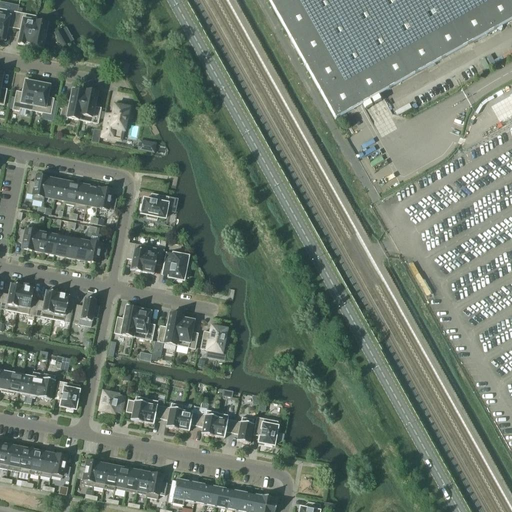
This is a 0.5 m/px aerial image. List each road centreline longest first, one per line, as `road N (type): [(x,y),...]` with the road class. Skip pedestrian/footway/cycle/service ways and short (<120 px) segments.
road 1 (tertiary): [(171,0),(459,511)]
road 2 (residential): [(81,434),(278,474),(288,490),(284,511)]
road 3 (residential): [(21,155),(129,182),(110,289)]
road 4 (residential): [(110,289),(81,434)]
road 5 (unclassified): [(511,72),(382,144)]
road 6 (residential): [(0,61),(124,87)]
